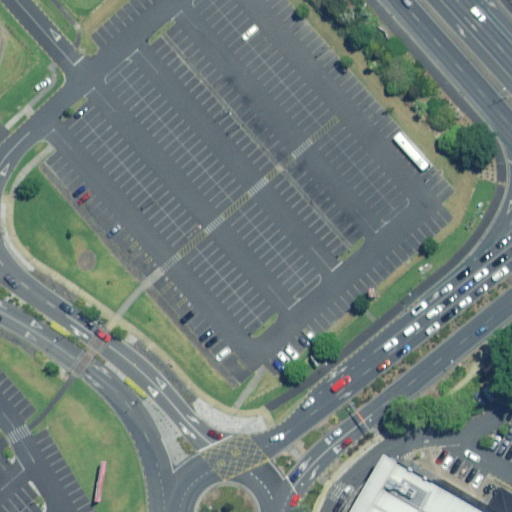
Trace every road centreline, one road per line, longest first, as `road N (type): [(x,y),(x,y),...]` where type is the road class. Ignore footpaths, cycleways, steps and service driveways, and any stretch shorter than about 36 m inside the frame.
road 1 (tertiary): [(511,301),(331,445),(277,507)]
road 2 (tertiary): [(0,261),(122,355),(230,457)]
road 3 (tertiary): [(248,462),(470,283)]
road 4 (tertiary): [(173,511),(147,434),(122,397),(0,312)]
road 5 (secondary): [(511,125),(392,0)]
